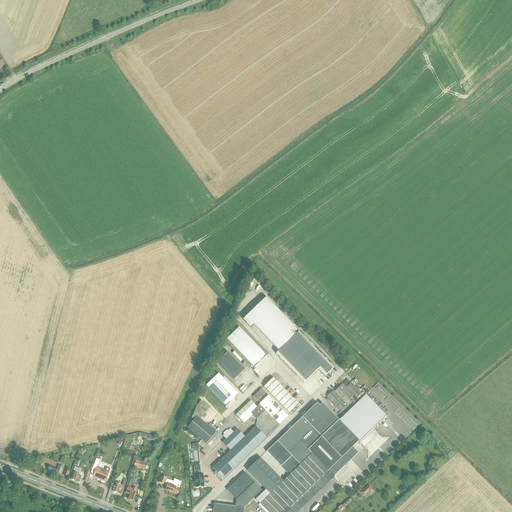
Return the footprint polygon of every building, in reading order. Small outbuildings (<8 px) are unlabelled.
[(333,368),(299,332),(295,335),(291,331),(295,328),(266,297),(243,320),(250,327),(253,324),(278,351),(275,354),(303,383),(318,369),(324,376),(333,368)] [(254,368),(266,356),(239,327),(226,339),(254,368)] [(234,380),(244,370),(227,352),(217,362),(234,380)] [(237,394),(218,374),(206,386),(225,405),(237,394)] [(268,391),(277,382),(273,378),(263,387),(268,391)] [(277,382),(268,391),(272,396),(281,387),(277,382)] [(351,383),(346,387),(357,398),(361,394),(351,383)] [(356,399),(342,384),(334,392),(333,390),(326,396),(341,413),(348,407),(356,399)] [(281,387),(272,396),(276,400),(285,391),(281,387)] [(261,389),(253,398),(259,404),(268,396),(261,389)] [(285,391),(276,400),(280,404),(289,395),(285,391)] [(289,395),(280,404),(284,409),(294,400),(289,395)] [(366,395),(339,421),(358,441),(359,442),(386,416),(366,395)] [(268,396),(259,404),(265,411),(273,419),(273,418),(275,420),(278,417),(276,416),(282,410),(268,396)] [(294,400),(284,409),(288,413),(298,404),(294,400)] [(208,426),(200,419),(209,408),(201,401),(196,406),(191,418),(193,420),(187,428),(206,444),(216,432),(215,432),(216,430),(209,424),(208,426)] [(250,401),(245,406),(251,412),(256,407),(250,401)] [(259,504),(267,511),(296,511),(358,453),(352,447),(358,441),(338,421),(338,420),(322,403),(319,406),(316,403),(266,452),(289,475),(282,481),(259,504)] [(259,404),(256,407),(251,412),(250,413),(252,415),(257,419),(265,411),(259,404)] [(245,406),(240,410),(249,419),(252,415),(250,413),(251,412),(245,406)] [(249,419),(240,410),(236,415),(244,423),(249,419)] [(255,427),(244,437),(237,429),(222,443),(230,451),(212,468),(222,479),(266,438),(255,427)] [(382,430),(369,441),(375,449),(389,437),(382,430)] [(96,458),(89,477),(92,478),(93,477),(105,482),(108,472),(97,468),(100,460),(96,458)] [(260,458),(247,470),(250,474),(263,462),(260,458)] [(136,460),(134,467),(142,469),(144,462),(136,460)] [(49,466),(48,470),(55,473),(60,476),(63,468),(58,466),(59,464),(52,461),(50,466),(49,466)] [(263,462),(250,474),(254,478),(267,466),(263,462)] [(361,464),(359,466),(365,472),(367,470),(361,464)] [(203,474),(200,475),(200,465),(196,465),(193,468),(194,475),(195,488),(204,487),(203,474)] [(267,466),(254,478),(258,482),(271,469),(267,466)] [(80,470),(76,469),(74,468),(70,479),(79,483),(81,477),(77,475),(80,470)] [(271,469),(258,482),(262,486),(275,473),(271,469)] [(235,506),(244,507),(261,491),(244,473),(226,490),(236,500),(235,506)] [(275,473),(262,486),(265,490),(278,477),(275,473)] [(165,484),(167,485),(165,490),(172,493),(172,492),(177,494),(181,482),(174,479),(173,481),(166,479),(167,478),(161,476),(158,482),(164,485),(165,484)] [(265,490),(255,500),(259,504),(282,481),(278,477),(265,490)] [(112,484),(110,489),(113,490),(112,491),(113,492),(114,493),(115,493),(116,493),(121,495),(127,480),(124,479),(121,486),(115,483),(115,485),(112,484)] [(133,501),(137,490),(137,489),(133,487),(135,481),(131,479),(125,493),(129,495),(127,499),(133,501)] [(360,493),(363,496),(368,491),(370,493),(373,490),(369,485),(360,493)]
